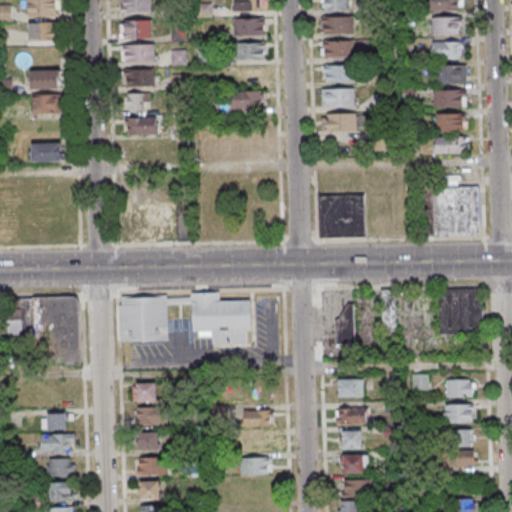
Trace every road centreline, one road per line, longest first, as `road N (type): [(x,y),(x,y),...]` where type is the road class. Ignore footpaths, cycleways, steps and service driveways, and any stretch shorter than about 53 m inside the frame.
road 1 (residential): [(310,511),(290,0)]
road 2 (residential): [(107,511),(91,0)]
road 3 (tertiary): [(511,260),(0,271)]
road 4 (residential): [(511,477),(495,0)]
